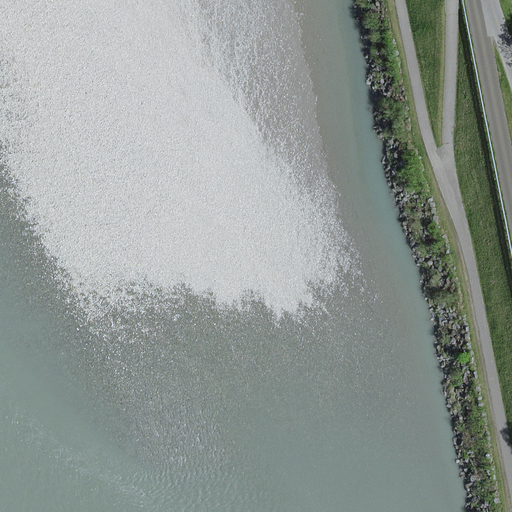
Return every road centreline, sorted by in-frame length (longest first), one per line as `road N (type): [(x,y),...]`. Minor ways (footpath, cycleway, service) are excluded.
road 1 (unclassified): [(472,0),(511,197)]
road 2 (track): [(446,181),(451,0)]
